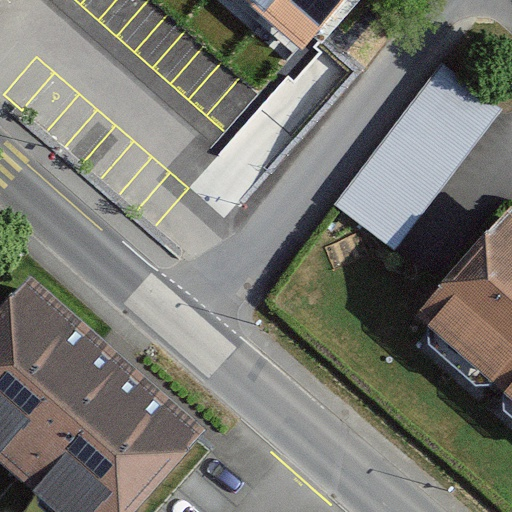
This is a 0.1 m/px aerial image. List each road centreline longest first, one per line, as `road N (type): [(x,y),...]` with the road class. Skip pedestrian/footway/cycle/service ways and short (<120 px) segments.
road 1 (residential): [(448,0),(280,217),(179,329)]
road 2 (secondary): [(179,329),(397,511)]
road 3 (secondary): [(0,177),(179,329)]
